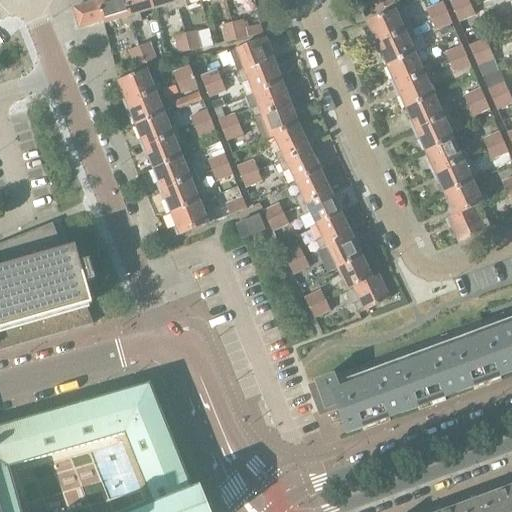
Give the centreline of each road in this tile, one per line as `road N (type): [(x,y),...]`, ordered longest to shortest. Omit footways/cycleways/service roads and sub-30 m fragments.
road 1 (residential): [(433,271),(414,262),(353,135),(303,0)]
road 2 (residential): [(162,343),(60,76)]
road 3 (tertiary): [(511,414),(280,502)]
road 4 (tertiary): [(328,511),(511,445)]
road 5 (unclassified): [(225,448),(188,360),(162,343)]
road 6 (residential): [(0,387),(122,354)]
